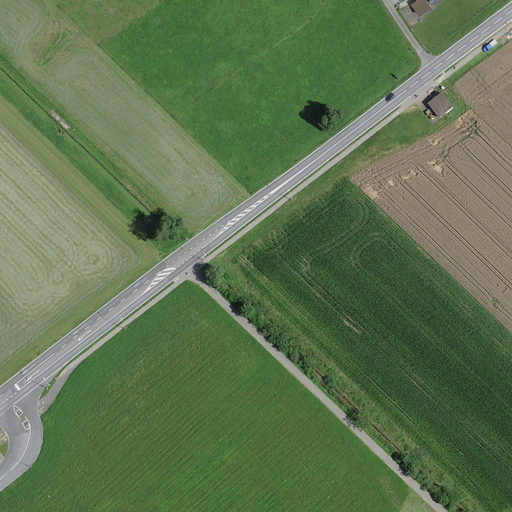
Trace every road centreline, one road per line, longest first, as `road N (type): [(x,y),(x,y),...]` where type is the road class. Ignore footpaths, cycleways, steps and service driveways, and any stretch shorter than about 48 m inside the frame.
road 1 (primary): [(511,10),(8,398)]
road 2 (track): [(440,511),(182,263)]
